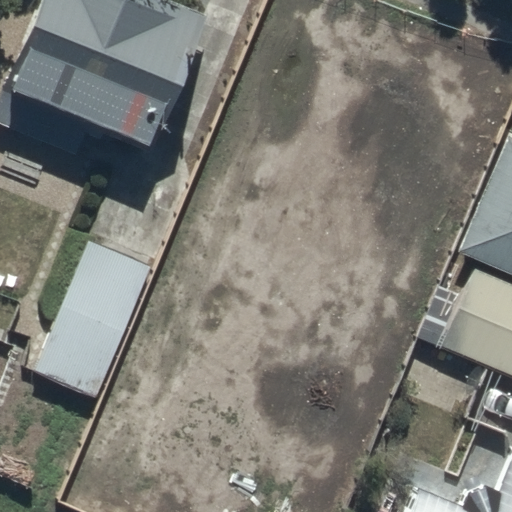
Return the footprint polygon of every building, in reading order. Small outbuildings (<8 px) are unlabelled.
[(202,15),(161,0),(36,0),(0,95),(0,133),(75,162),(84,139),(146,163),(202,15)] [(336,0),(273,0),(185,216),(223,232),(219,240),(254,286),(360,328),(388,259),(416,270),(439,213),(413,203),(443,128),(492,148),(511,98),(473,83),(458,120),(388,92),(383,103),(347,89),(356,64),(317,48),(336,0)] [(511,384),(511,148),(502,144),(450,260),(473,270),(436,351),(511,384)] [(146,267),(83,241),(28,376),(91,402),(146,267)] [(218,301),(148,273),(101,389),(172,418),(218,301)] [(440,511),(408,498),(402,511),(511,511),(511,465),(506,464),(491,500),(466,490),(456,511),(440,511)]
